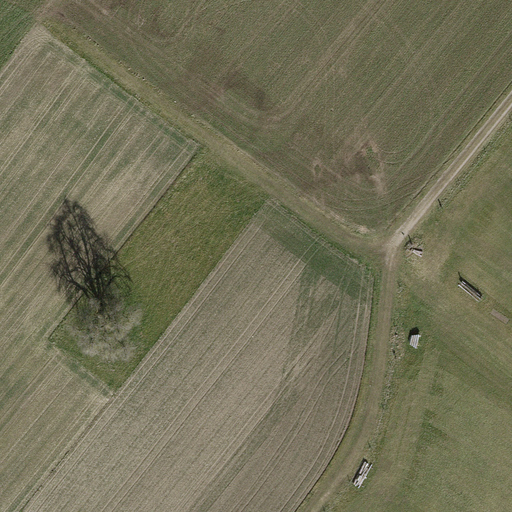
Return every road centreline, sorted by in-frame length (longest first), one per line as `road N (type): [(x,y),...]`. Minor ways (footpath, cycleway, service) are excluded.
road 1 (track): [(307,511),(356,449),(374,389),(390,253),(359,239),(72,21)]
road 2 (track): [(511,103),(390,253)]
